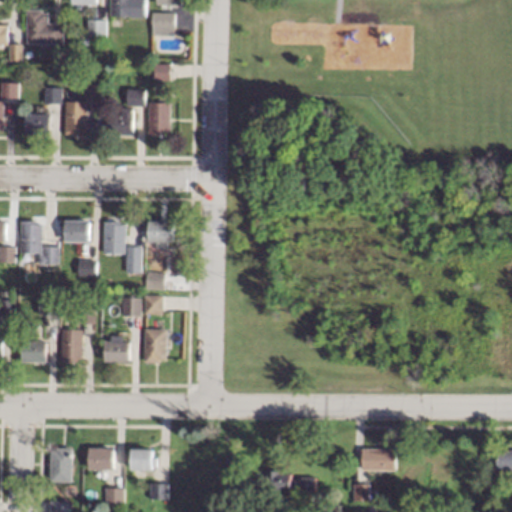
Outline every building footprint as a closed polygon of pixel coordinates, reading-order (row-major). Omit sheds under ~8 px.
[(145,0),(145,18),(130,17),(109,16),(109,0),(145,0)] [(42,12),(48,12),(48,23),(50,23),(61,23),(63,23),(62,44),(25,44),(26,9),(42,9),(42,12)] [(170,13),(175,13),(174,28),(173,33),(173,35),(152,35),(151,35),(150,35),(151,12),(170,13)] [(105,36),(87,35),(87,19),(88,20),(105,20),(105,36)] [(21,61),(8,60),(9,47),(9,43),(20,44),(21,44),(21,61)] [(171,65),(170,80),(170,81),(154,80),(155,63),(171,64),(171,65)] [(19,98),(18,98),(3,98),(2,98),(2,82),(19,82),(19,98)] [(104,100),(101,100),(90,100),(89,100),(89,84),(104,84),(104,100)] [(45,87),(62,87),(62,89),(64,89),(64,98),(62,97),(61,104),(45,103),(44,103),(45,87)] [(146,89),(145,106),(144,106),(129,105),(127,105),(127,89),(146,89)] [(87,131),(81,131),(81,134),(65,134),(66,101),(87,102),(87,131)] [(171,102),(171,133),(164,133),(164,135),(149,135),(149,102),(153,102),(169,102),(171,102)] [(134,114),(135,114),(135,135),(109,135),(109,114),(123,114),(123,108),(129,108),(134,108),(134,114)] [(42,114),(44,114),(53,114),(52,134),(51,133),(51,135),(50,135),(26,134),(26,114),(37,114),(37,109),(42,109),(42,114)] [(37,224),(43,224),(43,253),(44,246),(59,246),(60,246),(60,264),(58,264),(45,263),(45,265),(41,265),(40,265),(40,254),(40,253),(21,253),(21,252),(21,220),(37,221),(37,224)] [(90,240),(90,242),(81,241),(65,241),(66,220),(91,220),(90,240)] [(174,242),(149,241),(149,220),(175,221),(174,242)] [(121,224),(127,225),(127,236),(126,247),(126,254),(105,253),(105,221),(121,222),(121,224)] [(0,246),(7,246),(15,246),(16,246),(16,263),(0,262),(0,246)] [(142,247),(143,247),(142,273),(127,272),(128,247),(142,247)] [(97,261),(98,261),(98,277),(79,276),(80,264),(80,260),(97,261)] [(166,272),(166,274),(165,288),(165,290),(146,288),(147,271),(166,272)] [(163,296),(163,312),(163,313),(163,314),(146,314),(144,314),(145,295),(163,295),(163,296)] [(57,314),(56,314),(40,314),(38,314),(38,297),(57,298),(57,314)] [(142,297),(141,316),(140,316),(122,315),(122,313),(123,297),(142,297)] [(0,298),(14,299),(14,316),(13,316),(0,315),(0,298)] [(95,324),(94,324),(81,324),(80,324),(80,306),(96,307),(95,324)] [(146,328),(167,329),(166,358),(166,360),(160,360),(160,363),(144,362),(145,328),(146,328)] [(83,329),(82,359),(81,359),(76,359),(76,363),(61,362),(61,329),(81,329),(83,329)] [(123,336),(123,341),(130,341),(131,341),(131,362),(130,362),(105,362),(106,341),(112,341),(112,335),(123,336)] [(47,362),(21,362),(22,340),(47,341),(47,362)] [(72,468),(72,482),(50,481),(51,462),(51,451),(57,451),(57,448),(72,448),(72,468)] [(113,448),(114,448),(114,469),(105,469),(89,469),(90,448),(113,448)] [(153,458),(156,458),(156,467),(153,466),(153,470),(132,469),(132,448),(153,449),(153,458)] [(396,470),(377,470),(362,470),(362,469),(362,448),(396,448),(396,470)] [(511,470),(496,470),(496,450),(511,450),(511,470)] [(280,470),(280,473),(292,474),(292,479),(301,479),(301,477),(316,477),(315,491),(303,491),(301,491),(301,487),(291,486),(291,492),(280,492),(280,493),(267,493),(268,470),(280,470)] [(168,499),(150,499),(151,483),(153,483),(167,483),(168,483),(168,499)] [(369,486),(369,500),(353,500),(353,484),(355,484),(369,484),(369,486)] [(124,504),(122,504),(106,504),(106,487),(107,487),(123,488),(124,488),(124,504)] [(68,511),(50,511),(50,502),(50,501),(68,501),(68,511)]
